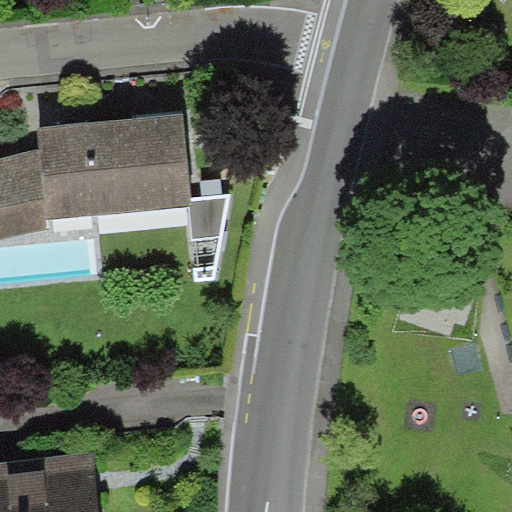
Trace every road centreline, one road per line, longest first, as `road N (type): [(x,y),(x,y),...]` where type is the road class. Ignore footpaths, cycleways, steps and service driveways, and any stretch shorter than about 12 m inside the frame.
road 1 (tertiary): [(268,511),(277,403),(350,60)]
road 2 (residential): [(0,52),(137,39),(254,41),(350,60)]
